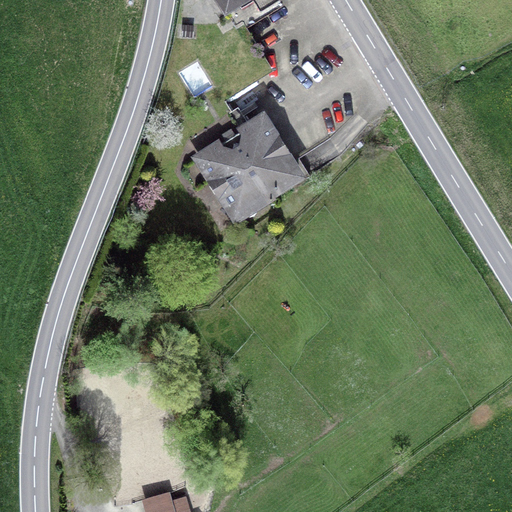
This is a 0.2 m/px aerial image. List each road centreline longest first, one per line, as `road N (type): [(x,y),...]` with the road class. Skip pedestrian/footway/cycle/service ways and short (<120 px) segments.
road 1 (secondary): [(160,0),(142,81),(49,341),(35,511)]
road 2 (secondary): [(344,0),(511,275)]
